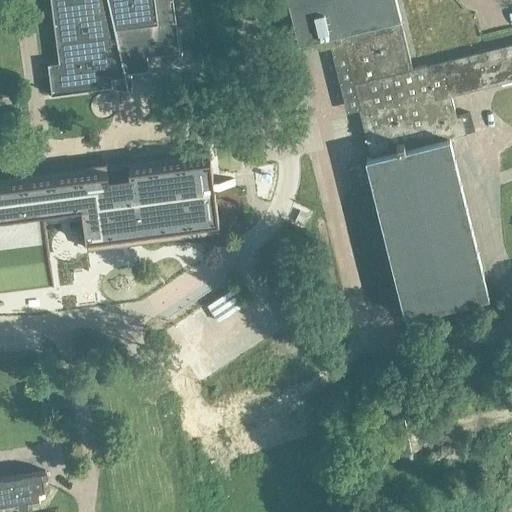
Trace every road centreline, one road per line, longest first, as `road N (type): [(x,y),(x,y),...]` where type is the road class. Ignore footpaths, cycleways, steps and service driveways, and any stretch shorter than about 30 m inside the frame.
road 1 (unclassified): [(0,149),(235,119),(251,223),(241,244),(130,322)]
road 2 (unclassified): [(195,440),(179,361),(141,362),(130,322)]
road 3 (unclassified): [(130,322),(0,327)]
